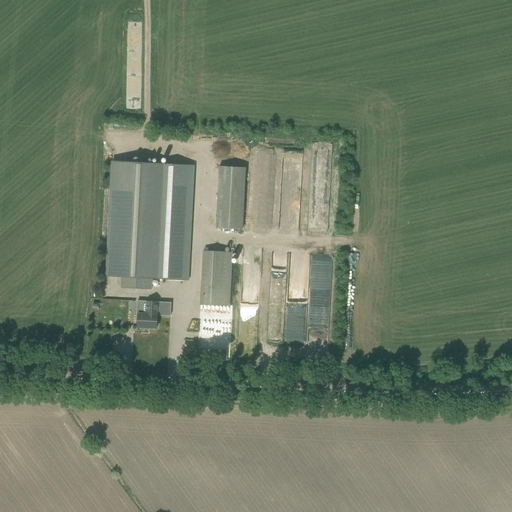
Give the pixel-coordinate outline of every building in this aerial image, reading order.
[(278,232),(298,233),(302,150),(282,149),(278,232)] [(121,278),(121,288),(151,290),(151,279),(188,281),(194,166),(113,161),(107,277),(121,278)] [(216,221),(216,228),(243,230),(243,222),(216,221)] [(202,251),(200,305),(231,306),(233,253),(202,251)] [(139,330),(144,330),(145,328),(156,328),(157,315),(157,303),(148,302),(147,315),(138,314),(138,317),(137,327),(139,327),(139,330)]
